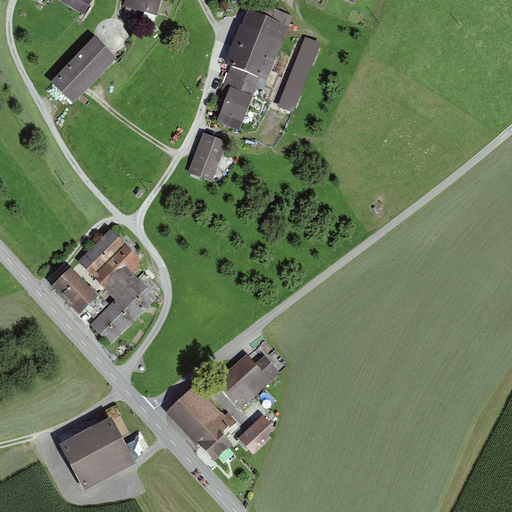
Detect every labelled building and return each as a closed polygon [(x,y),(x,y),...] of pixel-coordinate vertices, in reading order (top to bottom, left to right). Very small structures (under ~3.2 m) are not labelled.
[(60,0),(84,15),(94,0),(60,0)] [(162,0),(125,0),(124,6),(158,15),(162,0)] [(264,89),(288,26),(249,12),(223,81),(232,85),(231,89),(253,98),(258,87),(264,89)] [(118,59),(95,37),(52,82),(75,104),(118,59)] [(326,46),(307,39),(279,105),(298,112),(326,46)] [(241,130),(253,98),(231,89),(218,120),(241,130)] [(230,145),(205,135),(189,173),(214,184),(230,145)] [(114,344),(160,300),(134,274),(145,264),(111,230),(79,261),(118,301),(94,324),(114,344)] [(99,297),(71,269),(54,286),(82,314),(99,297)] [(240,410),(290,367),(276,350),(266,359),(256,347),(216,383),(240,410)] [(196,383),(166,410),(213,462),(235,442),(225,431),(233,424),(196,383)] [(272,437),(279,431),(263,415),(239,437),(254,453),(263,444),(267,448),(275,440),(272,437)] [(84,491),(136,465),(112,418),(60,445),(84,491)]
